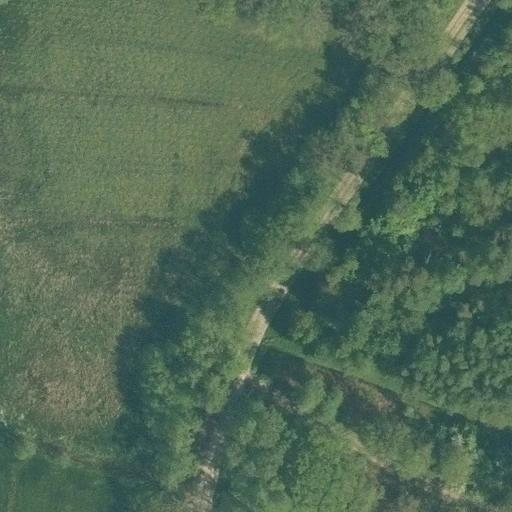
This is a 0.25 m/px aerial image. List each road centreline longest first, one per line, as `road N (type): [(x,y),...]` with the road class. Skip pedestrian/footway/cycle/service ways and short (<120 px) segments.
road 1 (track): [(227,378),(272,287),(473,0)]
road 2 (track): [(227,378),(489,511)]
road 3 (track): [(193,511),(227,378)]
